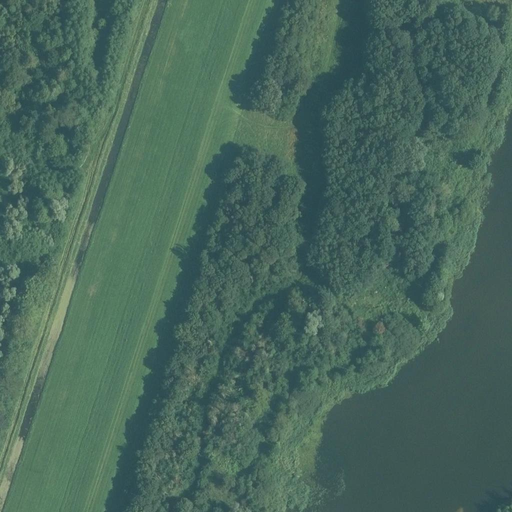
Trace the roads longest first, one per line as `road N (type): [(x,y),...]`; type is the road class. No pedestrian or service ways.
road 1 (track): [(143,0),(0,453)]
road 2 (track): [(314,114),(310,159),(318,200),(310,251),(256,307),(223,368),(204,427),(202,468),(172,511)]
